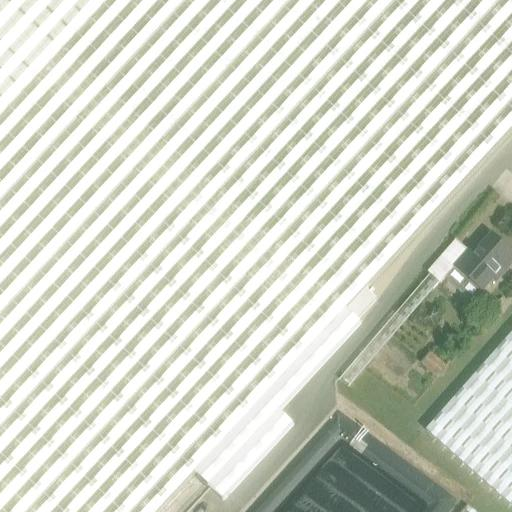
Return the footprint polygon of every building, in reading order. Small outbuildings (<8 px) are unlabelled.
[(511,0),(0,0),(0,511),(161,511),(196,475),(211,489),(223,501),(293,426),(279,412),(361,324),(347,312),(511,133),(511,0)] [(473,255),(468,251),(455,266),(456,267),(481,291),(493,279),(496,281),(511,263),(511,254),(491,235),(473,255)] [(455,266),(468,251),(456,241),(427,274),(429,276),(340,379),(350,387),(365,370),(371,375),(386,357),(380,353),(438,284),(440,285),(456,267),(455,266)] [(511,333),(426,431),(511,502),(511,333)] [(431,353),(421,364),(436,378),(446,366),(431,353)]
